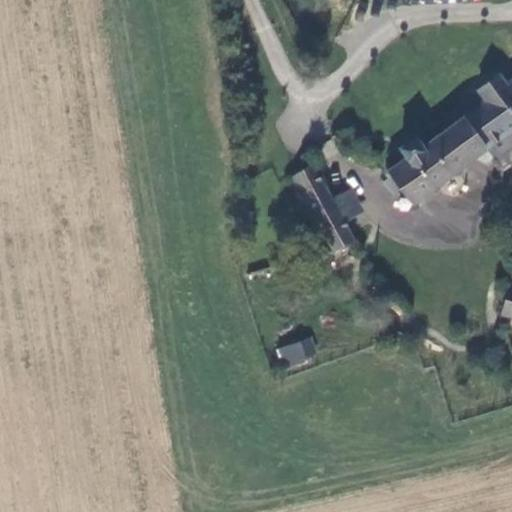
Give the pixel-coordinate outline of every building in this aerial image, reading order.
[(511,80),(505,85),(498,76),(479,90),(486,99),(422,146),(415,137),(398,150),(406,160),(388,174),(410,203),(483,150),(511,128),(511,80)] [(511,128),(483,150),(500,171),(511,162),(511,128)] [(313,167),(295,177),(336,250),(354,240),(344,222),(332,201),(313,167)] [(346,193),(332,201),(344,222),(358,214),(346,193)] [(511,287),(509,287),(502,315),(511,317),(511,287)] [(284,368),(318,355),(311,336),(277,348),(284,368)]
